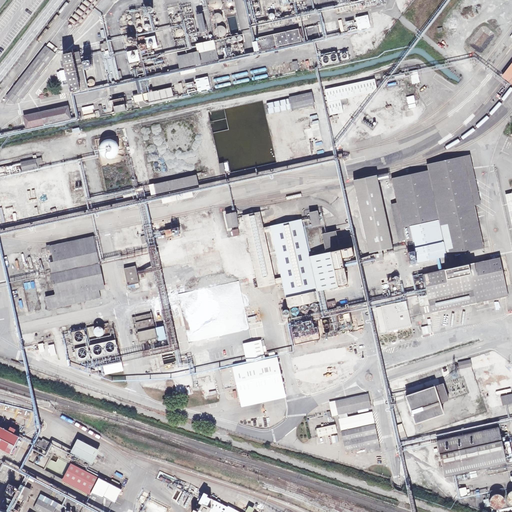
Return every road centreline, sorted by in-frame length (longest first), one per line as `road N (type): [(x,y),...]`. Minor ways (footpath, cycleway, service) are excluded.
road 1 (unknown): [(511,253),(490,148),(477,136),(370,159),(466,97),(511,29)]
road 2 (unknown): [(0,118),(22,107),(111,0)]
